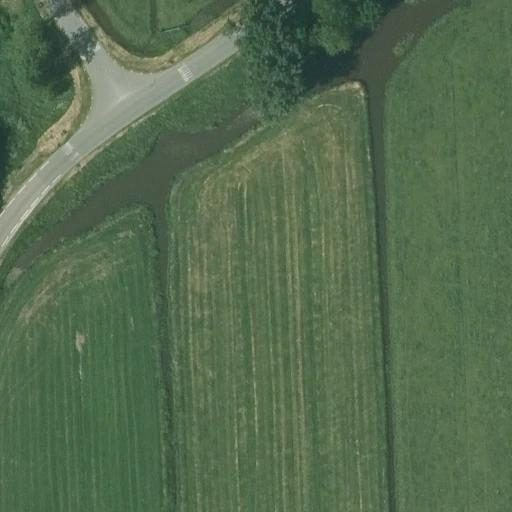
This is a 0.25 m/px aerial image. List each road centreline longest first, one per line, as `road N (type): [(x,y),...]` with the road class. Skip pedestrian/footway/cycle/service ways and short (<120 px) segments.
road 1 (unclassified): [(120,100),(287,0)]
road 2 (unclassified): [(0,233),(30,190),(120,100)]
